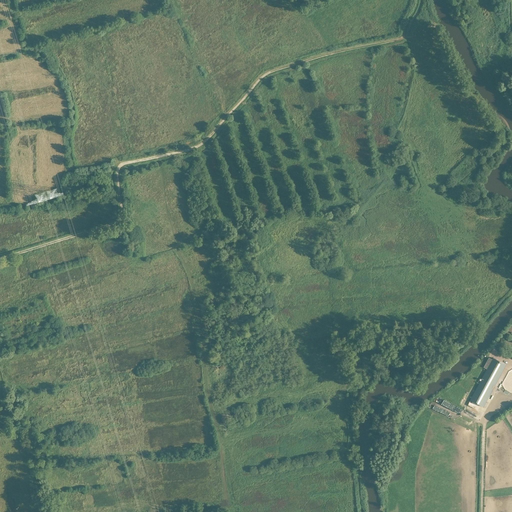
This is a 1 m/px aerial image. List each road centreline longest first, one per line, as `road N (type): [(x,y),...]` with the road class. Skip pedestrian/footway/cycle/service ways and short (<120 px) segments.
road 1 (track): [(157,156),(198,304),(226,500),(184,511)]
road 2 (track): [(362,511),(350,448),(356,390),(382,373),(421,370),(447,357),(511,292)]
road 3 (track): [(157,156),(200,144),(279,67),(402,38)]
road 4 (track): [(0,257),(116,219),(116,165)]
road 5 (track): [(511,399),(481,425),(481,511)]
